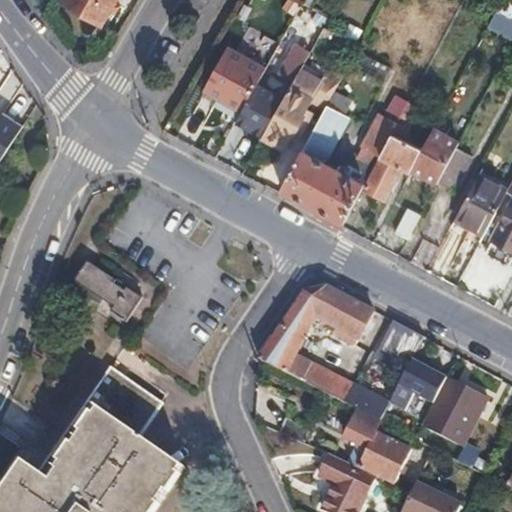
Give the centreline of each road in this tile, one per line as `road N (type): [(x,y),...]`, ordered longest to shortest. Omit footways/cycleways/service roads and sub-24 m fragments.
road 1 (residential): [(307,237),(248,331),(240,367),(243,398),(291,511)]
road 2 (residential): [(0,349),(99,118)]
road 3 (residential): [(307,237),(142,150),(99,118)]
road 4 (residential): [(511,350),(307,237)]
road 5 (residential): [(99,118),(0,0)]
road 6 (residential): [(99,118),(166,0)]
